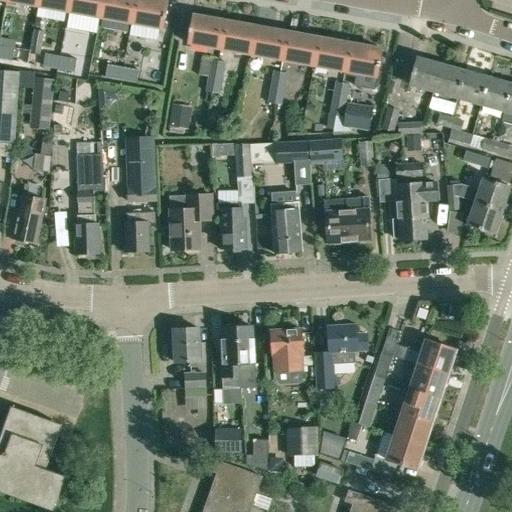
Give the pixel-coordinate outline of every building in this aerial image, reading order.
[(38,0),(37,8),(68,14),(71,0),(38,0)] [(103,0),(71,0),(68,14),(100,19),(103,0)] [(135,0),(103,0),(100,19),(131,25),(135,0)] [(153,0),(135,0),(131,25),(162,31),(164,20),(166,20),(167,16),(165,16),(168,3),(153,0)] [(220,51),(225,23),(193,17),(191,30),(190,30),(189,34),(190,34),(189,45),(220,51)] [(225,23),(220,51),(251,56),(256,28),(225,23)] [(256,28),(251,56),(282,62),(287,34),(256,28)] [(42,32),(35,30),(28,61),(36,63),(42,32)] [(287,34),(282,62),(313,68),(318,40),(287,34)] [(318,40),(313,68),(344,73),(350,45),(318,40)] [(350,45),(344,73),(376,79),(377,68),(379,69),(380,64),(378,64),(381,51),(350,45)] [(0,46),(0,59),(12,62),(15,50),(0,46)] [(59,70),(61,58),(45,55),(43,67),(59,70)] [(61,58),(59,70),(75,73),(77,61),(61,58)] [(433,93),(441,66),(416,59),(409,86),(433,93)] [(209,77),(221,79),(224,63),(212,61),(209,77)] [(121,81),(123,69),(107,66),(105,79),(121,81)] [(441,66),(433,93),(457,100),(464,73),(441,66)] [(123,69),(121,81),(137,84),(139,72),(123,69)] [(0,72),(0,144),(13,145),(18,74),(0,72)] [(274,72),(271,88),(283,90),(286,74),(274,72)] [(480,107),(488,80),(464,73),(457,100),(480,107)] [(218,95),(221,79),(209,77),(206,93),(218,95)] [(31,128),(50,130),(55,80),(35,78),(31,128)] [(511,86),(488,80),(480,107),(504,114),(511,86)] [(333,99),(345,102),(348,85),(336,83),(333,99)] [(502,123),(511,126),(511,86),(504,114),(502,123)] [(280,106),(283,90),(271,88),(268,104),(280,106)] [(342,118),(345,102),(333,99),(330,115),(342,118)] [(371,110),(348,106),(344,127),(368,131),(371,110)] [(393,134),(399,112),(388,109),(382,131),(393,134)] [(190,114),(170,111),(168,126),(188,129),(190,114)] [(449,129),(451,120),(439,116),(436,126),(449,129)] [(451,120),(449,129),(461,133),(463,123),(451,120)] [(410,125),(397,126),(398,136),(411,135),(410,125)] [(341,141),(309,143),(310,163),(342,161),(341,141)] [(494,154),(496,144),(484,141),(481,150),(494,154)] [(252,166),(276,165),(297,164),(298,182),(311,181),(308,142),(251,145),(252,166)] [(372,168),(370,142),(358,143),(360,169),(372,168)] [(234,156),(234,145),(234,144),(212,144),(212,145),(213,157),(234,156)] [(496,144),(494,154),(506,157),(509,147),(496,144)] [(252,196),(251,178),(250,145),(235,146),(237,197),(252,196)] [(76,150),(77,193),(78,217),(77,217),(77,226),(74,226),(75,254),(99,254),(98,226),(95,226),(95,217),(94,217),(94,193),(102,193),(100,149),(76,150)] [(490,158),(481,156),(478,166),(487,169),(490,158)] [(422,163),(404,164),(405,179),(423,178),(422,163)] [(404,164),(395,164),(396,180),(405,179),(404,164)] [(377,166),(379,179),(392,177),(391,165),(377,166)] [(133,189),(128,190),(128,191),(128,203),(156,202),(156,190),(154,190),(153,179),(149,179),(149,170),(132,170),(133,189)] [(458,199),(475,203),(502,212),(510,188),(491,182),(483,179),(480,190),(467,186),(447,187),(448,200),(458,199)] [(395,238),(399,238),(399,241),(413,240),(410,186),(393,187),(393,180),(379,181),(381,204),(394,203),(395,219),(394,219),(395,238)] [(410,186),(413,240),(427,240),(426,219),(429,219),(428,203),(437,202),(435,184),(410,186)] [(187,210),(170,211),(171,251),(199,250),(198,221),(212,221),(211,196),(186,197),(187,210)] [(20,210),(14,240),(15,240),(14,242),(25,245),(25,242),(36,244),(42,214),(41,214),(44,202),(23,198),(20,210)] [(358,199),(346,200),(349,242),(357,241),(358,244),(366,243),(368,241),(369,241),(367,212),(369,212),(368,198),(358,199)] [(448,200),(448,212),(454,212),(459,211),(458,199),(448,200)] [(349,242),(346,200),(329,201),(330,214),(327,214),(329,243),(332,243),(334,246),(341,245),(342,242),(349,242)] [(298,222),(298,212),(297,203),(271,205),(272,224),(274,255),(302,253),(299,222),(298,222)] [(502,212),(475,203),(467,226),(494,236),(502,212)] [(241,221),(241,212),(241,204),(218,204),(218,211),(223,210),(223,221),(220,221),(221,249),(232,249),(233,254),(241,254),(242,249),(245,249),(244,220),(241,221)] [(149,252),(148,224),(157,223),(156,214),(126,215),(127,224),(123,225),(124,253),(149,252)] [(239,328),(237,328),(239,389),(255,388),(254,364),(253,327),(250,328),(248,324),(240,324),(239,328)] [(224,389),(239,389),(237,328),(235,328),(234,325),(226,325),(224,329),(221,329),(222,365),(223,365),(224,389)] [(189,327),(187,329),(173,330),(175,363),(204,362),(203,345),(199,345),(198,329),(196,329),(195,327),(189,327)] [(356,335),(355,327),(328,328),(329,352),(330,352),(330,365),(355,363),(355,351),(367,350),(366,335),(356,335)] [(389,329),(381,353),(392,356),(407,361),(411,350),(396,345),(400,332),(389,329)] [(302,353),(301,330),(271,332),(272,356),(273,356),(274,371),(302,369),(301,353),(302,353)] [(421,354),(417,365),(448,375),(456,351),(425,341),(421,354)] [(317,380),(331,379),(329,353),(316,354),(317,380)] [(392,356),(381,353),(374,376),(384,380),(392,356)] [(417,365),(407,362),(399,385),(410,389),(410,388),(440,398),(448,375),(417,365)] [(205,388),(204,374),(184,375),(185,389),(205,388)] [(384,380),(374,376),(366,400),(376,404),(384,380)] [(410,388),(410,389),(405,402),(396,399),(392,409),(402,412),(432,422),(440,398),(410,388)] [(376,404),(366,400),(358,424),(368,428),(376,404)] [(402,412),(394,436),(424,446),(432,422),(402,412)] [(0,494),(48,511),(52,511),(66,477),(45,470),(58,434),(41,428),(42,425),(26,419),(25,422),(8,416),(5,424),(0,422),(0,494)] [(286,429),(287,457),(318,456),(317,428),(286,429)] [(217,431),(217,455),(242,454),(242,430),(217,431)] [(416,470),(424,446),(394,436),(384,433),(376,457),(386,460),(416,470)] [(330,438),(325,455),(340,460),(345,442),(330,438)] [(369,471),(373,460),(348,452),(345,463),(369,471)] [(267,456),(252,456),(246,456),(246,466),(267,471),(267,456)] [(210,492),(214,494),(246,504),(250,493),(255,495),(262,477),(213,460),(209,472),(219,476),(218,480),(214,479),(210,492)] [(320,464),(316,476),(338,483),(342,471),(320,464)] [(395,511),(397,507),(348,491),(345,502),(355,506),(354,511),(351,510),(349,511),(395,511)] [(249,511),(251,506),(246,504),(214,494),(209,508),(205,507),(202,511),(249,511)]
